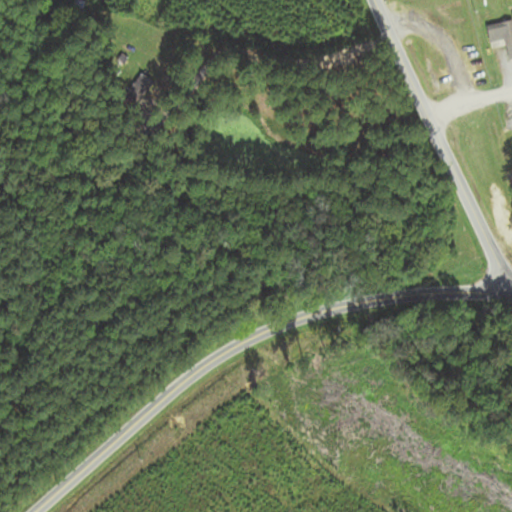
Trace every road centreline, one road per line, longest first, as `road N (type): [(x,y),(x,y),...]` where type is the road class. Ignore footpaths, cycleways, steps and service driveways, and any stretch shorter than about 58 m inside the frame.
road 1 (residential): [(35,511),(145,416),(243,346),(325,312),(410,295),(511,294)]
road 2 (residential): [(507,293),(375,0)]
